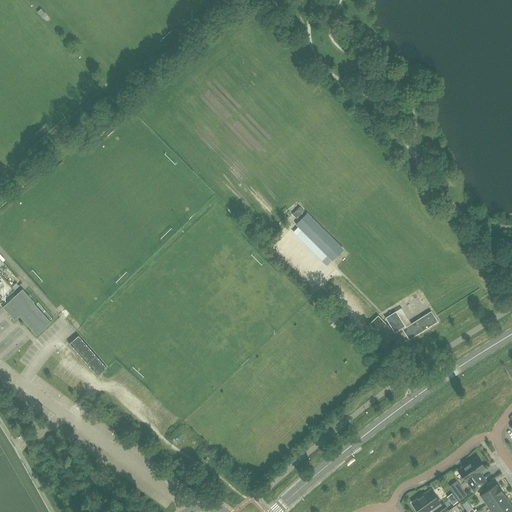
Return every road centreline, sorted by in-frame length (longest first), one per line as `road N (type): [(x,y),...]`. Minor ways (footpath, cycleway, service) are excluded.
road 1 (tertiary): [(276,511),(357,440),(511,335)]
road 2 (residential): [(388,509),(400,487),(492,437)]
